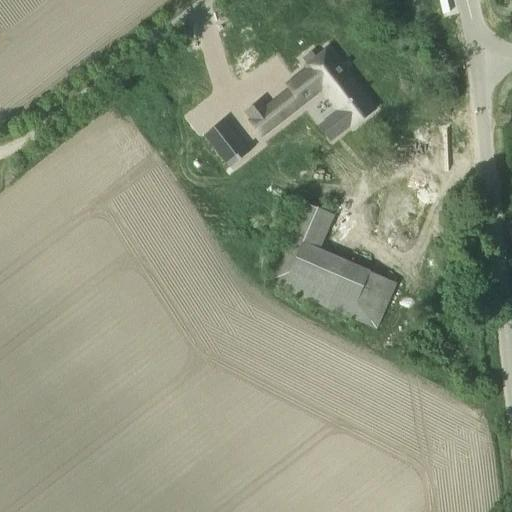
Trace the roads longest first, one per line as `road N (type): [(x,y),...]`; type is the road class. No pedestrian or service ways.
road 1 (unclassified): [(511,381),(474,55)]
road 2 (unclassified): [(204,0),(0,153)]
